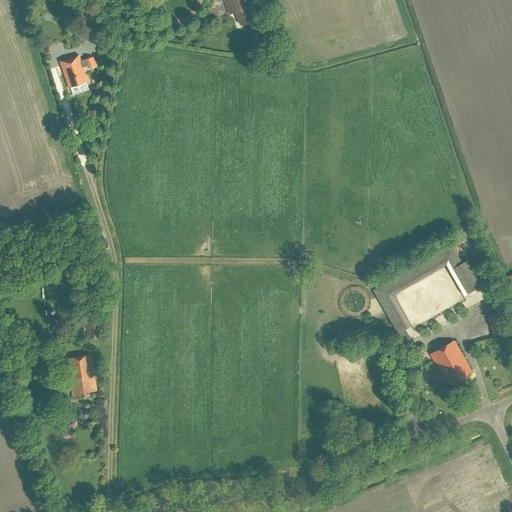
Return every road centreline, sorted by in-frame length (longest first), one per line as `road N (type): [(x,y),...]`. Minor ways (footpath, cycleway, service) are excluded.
road 1 (unclassified): [(146,511),(313,484),(491,407)]
road 2 (track): [(109,511),(115,281),(91,185)]
road 3 (unclassified): [(194,40),(119,35),(91,185),(82,160)]
